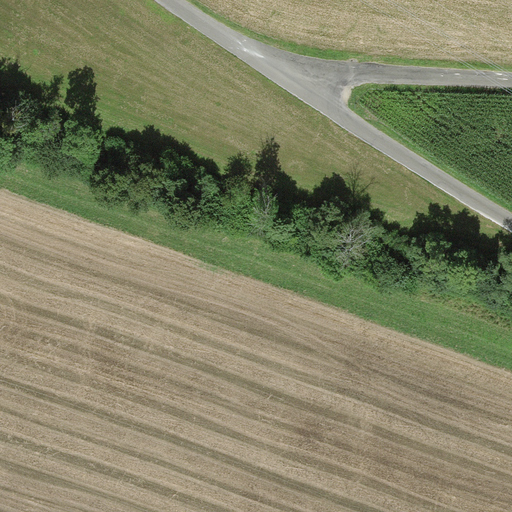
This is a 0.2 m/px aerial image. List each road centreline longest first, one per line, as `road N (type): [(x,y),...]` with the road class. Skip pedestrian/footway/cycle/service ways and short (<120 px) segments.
road 1 (unclassified): [(511,223),(166,0)]
road 2 (track): [(293,84),(511,81)]
